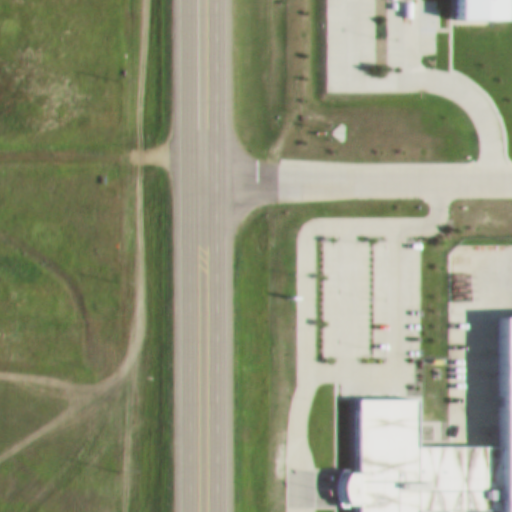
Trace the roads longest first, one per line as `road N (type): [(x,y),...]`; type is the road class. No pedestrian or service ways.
road 1 (primary): [(201,494),(201,173)]
road 2 (residential): [(511,170),(201,173)]
road 3 (residential): [(201,173),(0,160)]
road 4 (primary): [(201,173),(201,0)]
